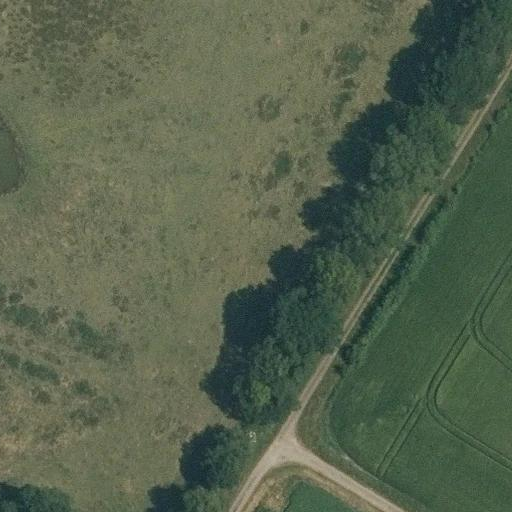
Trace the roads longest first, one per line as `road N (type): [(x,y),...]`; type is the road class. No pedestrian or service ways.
road 1 (unclassified): [(277,442),(511,56)]
road 2 (unclassified): [(390,511),(277,442)]
